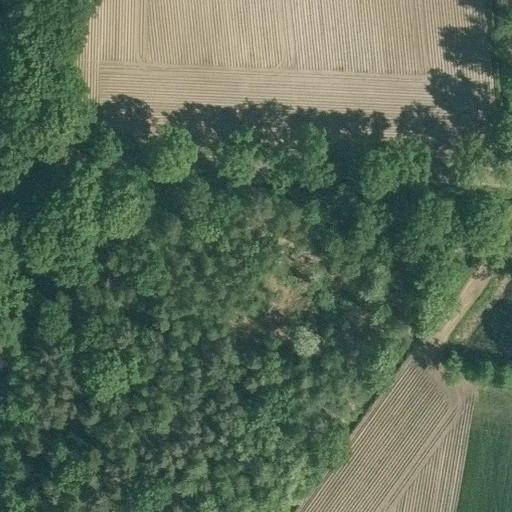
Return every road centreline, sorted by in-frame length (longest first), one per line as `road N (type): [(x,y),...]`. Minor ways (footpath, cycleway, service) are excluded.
road 1 (unclassified): [(511,180),(0,159)]
road 2 (track): [(420,357),(511,235)]
